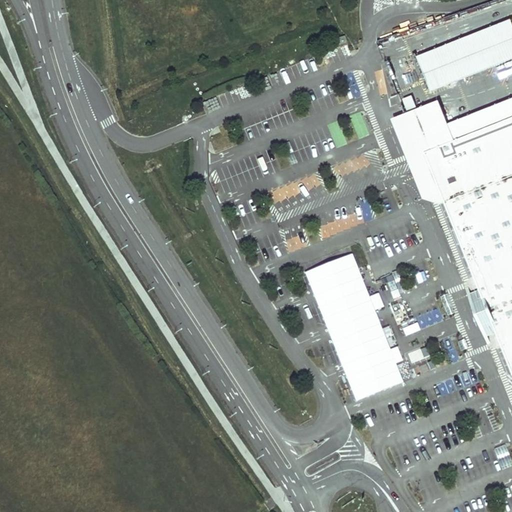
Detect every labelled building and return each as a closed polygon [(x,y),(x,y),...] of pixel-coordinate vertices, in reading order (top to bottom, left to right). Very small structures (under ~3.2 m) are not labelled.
[(511,28),(507,17),(415,54),(429,88),(511,54),(511,28)] [(511,62),(495,67),(498,78),(511,73),(511,62)] [(452,138),(511,114),(511,94),(445,121),(452,138)] [(496,333),(511,373),(511,114),(452,138),(445,121),(435,98),(388,117),(402,150),(422,150),(441,198),(480,291),(471,295),(468,288),(465,289),(487,345),(490,344),(487,337),(496,333)] [(402,150),(419,195),(436,201),(441,198),(422,150),(402,150)] [(326,196),(318,174),(268,190),(276,212),(326,196)] [(322,239),(373,220),(368,204),(316,222),(322,239)] [(291,252),(309,246),(304,233),(286,239),(291,252)] [(351,254),(303,273),(354,402),(402,383),(351,254)] [(403,333),(442,323),(438,311),(400,321),(403,333)]
